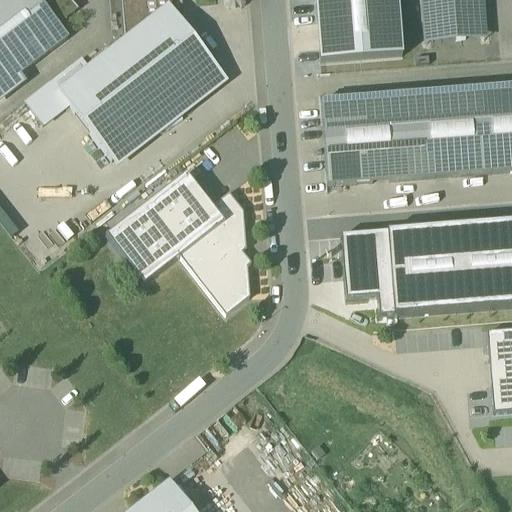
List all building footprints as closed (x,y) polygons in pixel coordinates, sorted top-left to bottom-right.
[(0,0),(0,93),(66,42),(57,30),(33,0),(0,0)] [(33,0),(57,30),(78,13),(71,5),(65,0),(33,0)] [(120,0),(123,42),(167,8),(179,24),(178,9),(181,9),(179,0),(120,0)] [(395,0),(312,0),(319,68),(401,61),(395,0)] [(420,0),(424,46),(485,42),(481,0),(420,0)] [(123,42),(55,95),(115,172),(227,86),(179,24),(167,8),(123,42)] [(511,88),(320,104),(328,190),(511,174),(511,88)] [(182,182),(104,243),(141,290),(180,259),(219,229),(207,214),(182,182)] [(225,198),(207,214),(219,229),(180,259),(224,316),(246,298),(240,214),(225,198)] [(511,226),(339,241),(344,304),(376,301),(378,321),(511,310),(511,226)] [(511,331),(486,334),(493,412),(511,410),(511,331)] [(189,511),(169,485),(134,511),(189,511)]
